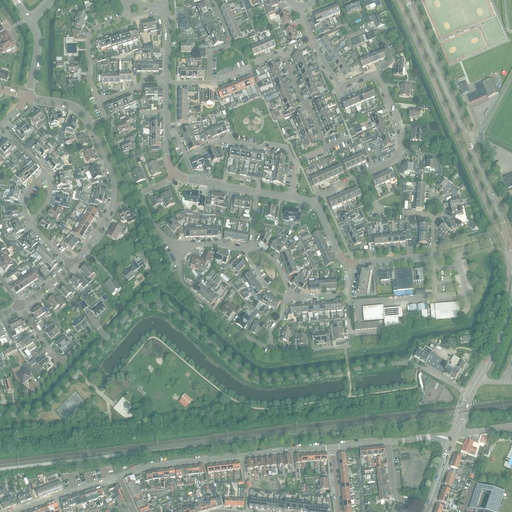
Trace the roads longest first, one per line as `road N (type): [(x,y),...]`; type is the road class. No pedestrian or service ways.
road 1 (residential): [(468,394),(407,362),(258,378),(160,305)]
road 2 (tertiary): [(507,235),(407,0)]
road 3 (residential): [(119,475),(331,447)]
road 4 (residential): [(90,122),(114,190),(92,240),(70,264)]
road 5 (residential): [(177,250),(182,285),(238,334),(267,346)]
road 6 (residential): [(267,346),(296,353),(348,344),(347,302)]
